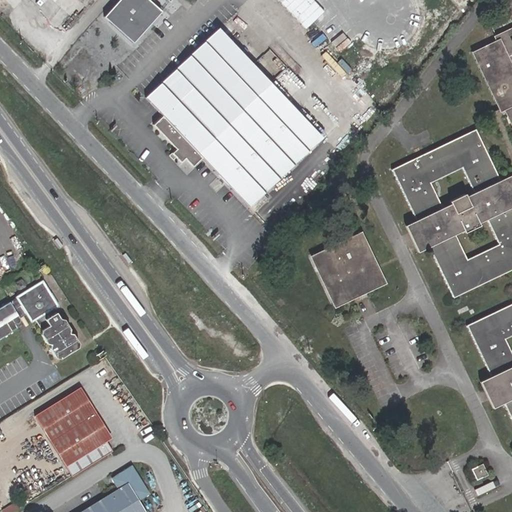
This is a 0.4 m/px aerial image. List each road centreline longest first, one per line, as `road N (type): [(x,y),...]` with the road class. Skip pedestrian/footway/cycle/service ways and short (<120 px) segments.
road 1 (unclassified): [(283,359),(0,47)]
road 2 (secondary): [(199,381),(0,117)]
road 3 (secondary): [(0,139),(162,361),(176,402)]
road 4 (unknown): [(113,95),(238,231),(216,279)]
road 5 (unclassified): [(413,511),(283,359)]
road 6 (unknown): [(242,0),(347,103)]
